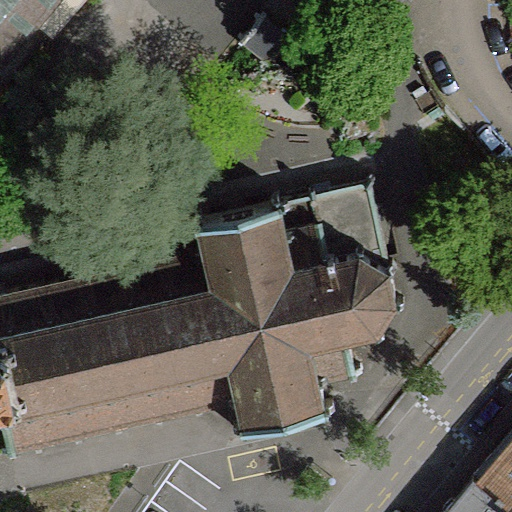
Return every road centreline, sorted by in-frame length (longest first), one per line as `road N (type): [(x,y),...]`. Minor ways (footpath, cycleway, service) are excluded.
road 1 (residential): [(511,329),(360,511)]
road 2 (residential): [(455,0),(451,25),(464,74),(511,120)]
